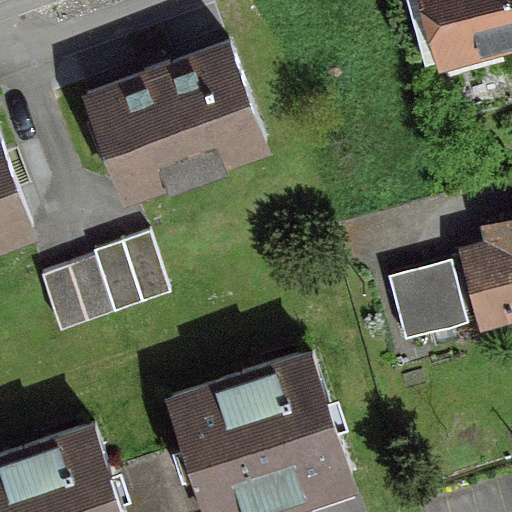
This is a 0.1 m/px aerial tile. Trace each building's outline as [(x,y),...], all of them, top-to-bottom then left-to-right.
[(511,0),(419,0),(434,51),(511,29),(511,0)] [(142,70),(82,92),(118,189),(262,136),(226,39),(167,61),(165,56),(140,65),(142,70)] [(0,231),(27,221),(0,147),(0,231)] [(491,243),(384,272),(401,334),(507,305),(511,318),(511,317),(511,217),(486,224),(491,243)] [(145,232),(91,252),(110,303),(164,283),(145,232)] [(91,252),(37,271),(56,322),(110,303),(91,252)] [(200,396),(216,444),(239,510),(239,511),(287,496),(292,510),(341,493),(336,479),(384,463),(345,347),(200,396)] [(90,421),(0,451),(0,511),(228,511),(239,510),(216,444),(107,469),(90,421)]
